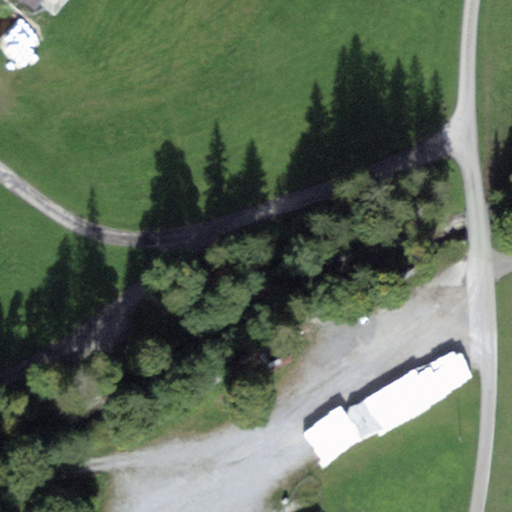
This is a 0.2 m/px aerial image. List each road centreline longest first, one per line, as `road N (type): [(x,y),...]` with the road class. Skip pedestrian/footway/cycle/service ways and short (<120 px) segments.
road 1 (unclassified): [(486,318),(205,459),(136,511)]
road 2 (unclassified): [(486,318),(468,135),(473,0)]
road 3 (track): [(209,230),(102,314),(0,376)]
road 4 (track): [(0,498),(109,460),(205,459)]
road 5 (unclassified): [(475,511),(488,405),(486,318)]
